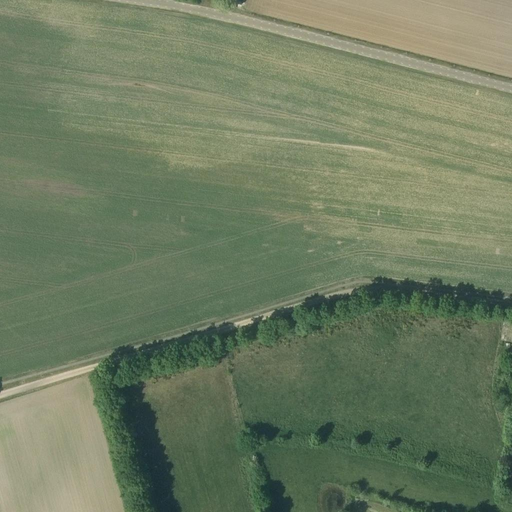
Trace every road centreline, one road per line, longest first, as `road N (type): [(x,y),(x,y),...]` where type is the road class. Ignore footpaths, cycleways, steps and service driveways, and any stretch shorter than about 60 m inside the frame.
road 1 (track): [(0,396),(351,291),(511,305)]
road 2 (tertiary): [(511,90),(123,0)]
